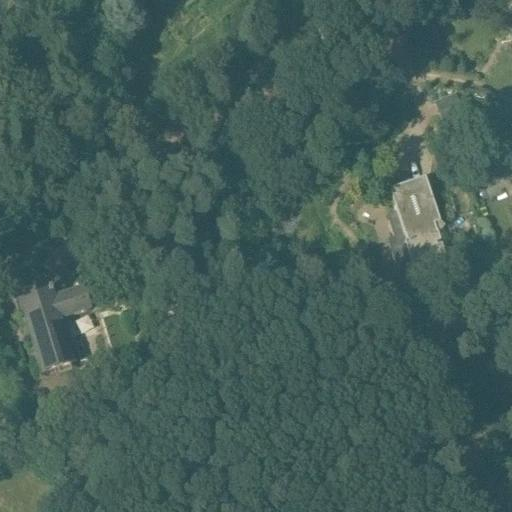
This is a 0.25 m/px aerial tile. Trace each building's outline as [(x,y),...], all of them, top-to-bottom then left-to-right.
[(411,29),(410,53),(438,54),(439,30),(411,29)] [(456,97),(436,106),(445,125),(465,116),(456,97)] [(425,183),(389,196),(408,245),(405,246),(413,271),(417,270),(420,273),(423,274),(426,272),(426,269),(426,267),(445,260),(442,252),(438,241),(442,235),(443,229),(440,227),(425,183)] [(418,282),(414,271),(390,281),(394,292),(418,282)] [(51,295),(20,305),(43,377),(72,368),(58,323),(57,322),(89,312),(83,294),(52,304),(50,299),(53,298),(51,295)]
